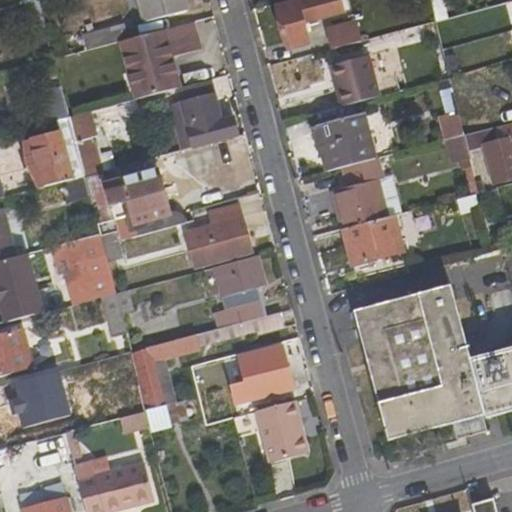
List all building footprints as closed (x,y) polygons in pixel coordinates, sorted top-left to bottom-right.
[(37,1),(36,0),(0,0),(0,10),(23,4),(37,1)] [(138,0),(145,22),(186,11),(182,0),(138,0)] [(316,0),(295,0),(275,6),(286,49),(309,43),(304,21),(321,17),(316,0)] [(23,4),(30,30),(43,26),(37,1),(23,4)] [(326,43),(358,39),(355,19),(323,23),(326,43)] [(119,43),(134,102),(176,91),(180,89),(172,57),(199,50),(193,24),(128,40),(119,43)] [(82,37),(84,52),(119,43),(128,40),(124,26),(82,37)] [(367,56),(330,66),(341,106),(378,97),(367,56)] [(180,89),(176,91),(179,103),(212,94),(208,83),(180,89)] [(59,87),(39,92),(47,125),(68,120),(59,87)] [(179,103),(190,151),(241,138),(234,115),(218,119),(212,94),(179,103)] [(438,117),(444,143),(447,142),(464,137),(458,112),(438,117)] [(363,115),(315,128),(328,173),(341,170),(375,161),(363,115)] [(25,164),(37,191),(65,184),(84,179),(76,147),(68,120),(47,125),(24,132),(25,164)] [(492,187),(511,181),(511,124),(495,130),(497,140),(485,143),(482,144),(484,149),(492,187)] [(495,130),(482,132),(485,143),(497,140),(495,130)] [(485,143),(482,132),(464,137),(469,153),(484,149),(482,144),(485,143)] [(469,158),(469,153),(464,137),(447,142),(452,163),(469,158)] [(96,175),(88,143),(76,147),(84,179),(96,175)] [(338,212),(336,215),(340,232),(387,219),(378,181),(384,180),(380,160),(375,161),(341,170),(346,189),(333,193),(338,212)] [(118,232),(120,241),(187,222),(185,220),(181,217),(176,214),(168,214),(157,170),(103,184),(101,174),(96,175),(84,179),(88,196),(99,237),(116,233),(118,232)] [(65,184),(69,201),(88,196),(84,179),(65,184)] [(195,267),(249,252),(237,207),(210,213),(214,226),(187,234),(195,267)] [(3,212),(0,212),(0,262),(16,259),(3,212)] [(386,258),(405,253),(396,217),(387,219),(340,232),(350,267),(373,261),(386,258)] [(106,262),(122,257),(116,233),(99,237),(106,262)] [(100,298),(115,294),(106,262),(99,237),(53,249),(60,276),(65,274),(73,305),(100,298)] [(0,298),(1,304),(7,323),(46,312),(29,255),(16,259),(0,262),(0,298)] [(224,312),(213,314),(219,331),(265,318),(257,287),(264,284),(257,256),(213,268),(224,312)] [(375,268),(388,266),(386,258),(373,261),(375,268)] [(466,345),(451,287),(444,288),(459,347),(466,345)] [(483,432),(479,417),(485,416),(471,360),(466,345),(459,347),(444,288),(355,313),(388,442),(452,425),(457,439),(483,432)] [(133,311),(128,290),(115,294),(120,315),(133,311)] [(100,298),(111,336),(125,333),(120,315),(115,294),(100,298)] [(219,331),(130,354),(139,387),(145,412),(165,407),(153,364),(166,361),(200,352),(199,347),(259,331),(261,335),(284,329),(281,315),(265,318),(219,331)] [(0,375),(31,368),(23,330),(0,336),(0,375)] [(498,340),(474,347),(477,358),(501,351),(498,340)] [(235,404),(292,389),(281,347),(237,358),(243,385),(231,388),(235,404)] [(511,348),(501,351),(477,358),(471,360),(485,416),(487,420),(496,416),(511,412),(511,348)] [(176,403),(166,361),(153,364),(165,407),(176,403)] [(46,383),(35,386),(34,382),(0,390),(0,423),(1,428),(21,424),(19,417),(40,412),(40,409),(51,406),(46,383)] [(116,393),(123,417),(130,416),(145,412),(139,387),(116,393)] [(183,402),(176,403),(165,407),(170,425),(188,420),(183,402)] [(296,426),(300,425),(295,403),(257,413),(270,464),(308,454),(302,436),(298,437),(296,426)] [(145,412),(149,427),(151,434),(171,429),(170,425),(165,407),(145,412)] [(130,416),(133,429),(149,427),(145,412),(130,416)] [(144,461),(80,479),(88,511),(106,511),(155,498),(144,461)] [(23,511),(70,511),(63,484),(19,496),(23,511)] [(496,511),(494,501),(471,507),(472,511),(496,511)]
